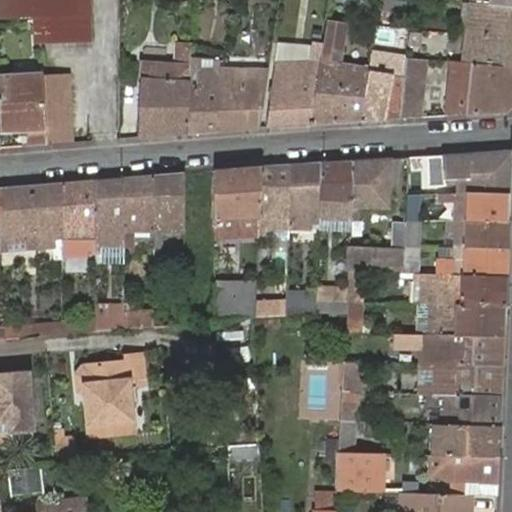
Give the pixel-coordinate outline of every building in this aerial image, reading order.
[(0,0),(0,18),(39,19),(41,46),(93,46),(93,18),(92,0),(0,0)] [(459,33),(511,38),(511,7),(481,5),(462,3),(459,33)] [(312,126),(365,122),(372,68),(340,64),(333,62),(335,51),(342,52),(346,23),(329,21),(325,46),(312,126)] [(464,64),(511,68),(511,38),(459,33),(456,63),(464,64)] [(193,46),(180,45),(178,66),(144,64),(137,140),(188,136),(191,82),(193,46)] [(269,129),(312,126),(324,51),(313,51),(313,61),(276,65),(268,129),(269,129)] [(279,53),(276,65),(313,61),(313,51),(279,53)] [(342,52),(335,51),(333,62),(340,64),(342,52)] [(365,122),(399,120),(404,77),(395,75),(397,56),(374,54),(372,68),(365,122)] [(395,75),(404,77),(407,57),(397,56),(395,75)] [(408,57),(402,120),(420,119),(427,60),(408,57)] [(450,62),(444,117),(505,113),(511,107),(511,68),(464,64),(456,63),(450,62)] [(221,73),(221,83),(219,133),(249,131),(260,129),(264,106),(270,71),(221,73)] [(0,81),(43,81),(43,80),(42,72),(0,73),(0,81)] [(47,148),(75,146),(71,78),(43,80),(43,81),(47,148)] [(26,150),(47,148),(43,81),(0,81),(0,130),(26,130),(26,150)] [(221,83),(191,82),(188,136),(219,133),(221,83)] [(444,197),(458,196),(510,194),(511,153),(427,159),(430,187),(444,185),(444,197)] [(390,211),(394,161),(352,164),(349,218),(348,230),(359,231),(361,210),(390,211)] [(318,219),(349,218),(352,164),(321,166),(318,219)] [(288,221),(318,219),(321,166),(292,168),(288,221)] [(288,230),(288,221),(292,168),(261,170),(258,230),(288,230)] [(214,228),(214,242),(253,241),(252,234),(258,233),(258,230),(261,170),(215,174),(214,228)] [(153,233),(153,250),(162,250),(162,232),(183,233),(183,229),(184,176),(154,179),(153,233)] [(154,179),(125,181),(124,249),(133,249),(132,232),(153,233),(154,179)] [(94,253),(124,251),(124,249),(125,181),(94,184),(94,253)] [(94,184),(64,186),(62,256),(94,254),(94,253),(94,184)] [(64,186),(2,191),(0,228),(0,246),(39,242),(40,250),(56,249),(56,261),(63,261),(62,256),(64,186)] [(458,196),(458,222),(509,222),(510,194),(458,196)] [(406,222),(420,222),(420,198),(407,198),(406,222)] [(423,248),(424,222),(420,222),(406,222),(406,226),(405,248),(423,248)] [(458,222),(440,222),(439,249),(507,250),(509,222),(458,222)] [(404,276),(405,248),(406,226),(393,225),(392,245),(385,245),(384,250),(348,247),(346,272),(358,273),(404,276)] [(422,276),(423,248),(405,248),(404,276),(422,276)] [(507,250),(439,249),(438,276),(506,277),(507,250)] [(346,286),(344,303),(347,303),(358,303),(358,273),(346,272),(346,286)] [(506,277),(438,276),(432,276),(430,305),(505,307),(506,277)] [(314,299),(314,301),(344,303),(346,286),(315,286),(314,299)] [(213,324),(227,322),(251,320),(254,320),(254,310),(255,287),(214,289),(213,324)] [(284,307),(283,317),(313,315),(314,301),(314,299),(294,300),(295,293),(285,294),(284,307)] [(314,301),(313,315),(313,316),(346,316),(347,303),(344,303),(314,301)] [(347,303),(346,316),(345,331),(361,331),(362,304),(358,303),(347,303)] [(124,331),(152,329),(152,312),(134,314),(135,305),(124,306),(124,331)] [(503,338),(505,307),(430,305),(428,334),(435,335),(503,338)] [(284,307),(254,310),(254,320),(283,317),(284,307)] [(152,329),(182,326),(182,310),(152,312),(152,329)] [(62,325),(61,337),(94,334),(95,322),(62,325)] [(0,342),(61,337),(62,325),(0,329),(0,342)] [(421,334),(420,365),(424,365),(433,366),(435,335),(428,334),(421,334)] [(502,369),(503,338),(435,335),(433,366),(502,369)] [(90,437),(136,432),(132,390),(142,389),(146,389),(142,356),(126,358),(127,365),(82,370),(90,437)] [(356,362),(343,361),(341,390),(354,391),(356,362)] [(433,366),(424,365),(423,394),(426,394),(432,393),(433,366)] [(501,396),(502,369),(433,366),(432,393),(501,396)] [(0,423),(32,421),(28,376),(0,378),(0,423)] [(132,390),(136,432),(145,430),(142,389),(132,390)] [(354,391),(341,390),(340,422),(356,423),(357,391),(354,391)] [(501,396),(432,393),(426,394),(425,403),(447,403),(449,405),(448,426),(500,429),(501,396)] [(356,423),(340,422),(338,453),(355,453),(356,423)] [(448,426),(435,426),(434,431),(434,456),(498,458),(500,429),(448,426)] [(56,435),(57,453),(76,452),(74,434),(56,435)] [(338,453),(336,490),(379,491),(379,481),(381,454),(355,453),(338,453)] [(497,482),(498,458),(434,456),(429,456),(428,475),(460,476),(460,481),(465,481),(464,494),(471,495),(497,497),(497,484),(497,482)] [(41,467),(10,471),(13,495),(45,490),(41,467)] [(470,511),(471,495),(464,494),(460,494),(437,492),(403,492),(403,511),(470,511)] [(87,511),(86,499),(33,506),(33,511),(87,511)]
